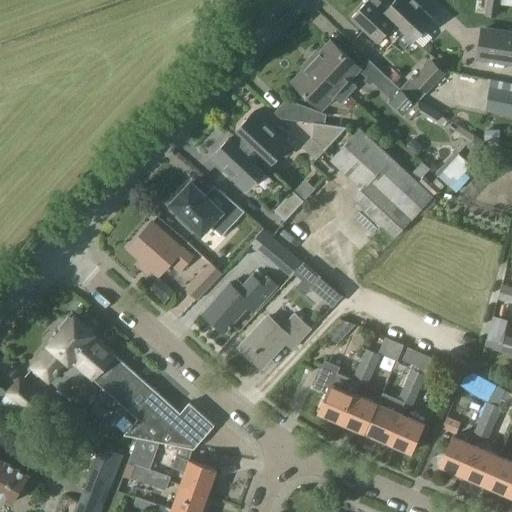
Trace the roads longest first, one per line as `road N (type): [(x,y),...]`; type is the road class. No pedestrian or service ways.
road 1 (residential): [(58,246),(294,0)]
road 2 (residential): [(282,446),(58,246)]
road 3 (residential): [(435,511),(282,446)]
